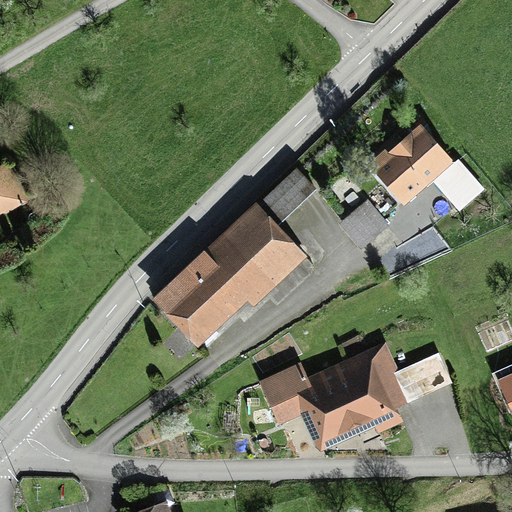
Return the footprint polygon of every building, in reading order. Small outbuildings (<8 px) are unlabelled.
[(454,158),(420,120),(388,148),(385,145),(367,161),(404,203),(432,178),(454,158)] [(459,209),(485,186),(458,155),(454,158),(432,178),(459,209)] [(0,211),(2,210),(7,212),(29,198),(6,159),(0,162),(0,211)] [(204,248),(152,298),(198,344),(247,297),(254,304),(308,253),(279,223),(316,190),(296,169),(259,204),(257,201),(206,250),(204,248)] [(360,247),(390,224),(368,197),(339,220),(360,247)] [(177,354),(191,341),(181,330),(167,343),(177,354)] [(385,340),(308,373),(300,359),(259,378),(279,422),(300,413),(315,445),(321,449),(374,425),(378,432),(404,420),(398,405),(452,381),(439,349),(398,367),(385,340)] [(511,373),(498,380),(511,412),(511,373)] [(172,511),(167,497),(124,511),(172,511)]
